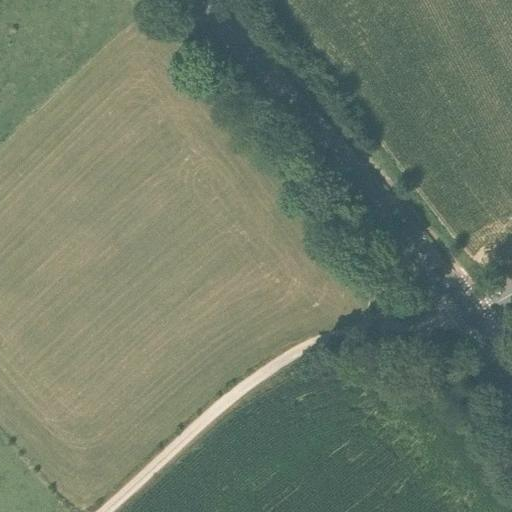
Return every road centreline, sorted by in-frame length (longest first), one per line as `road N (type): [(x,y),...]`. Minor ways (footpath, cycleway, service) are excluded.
road 1 (track): [(103,511),(222,401),(303,349),(357,332),(472,318)]
road 2 (secondary): [(472,318),(200,0)]
